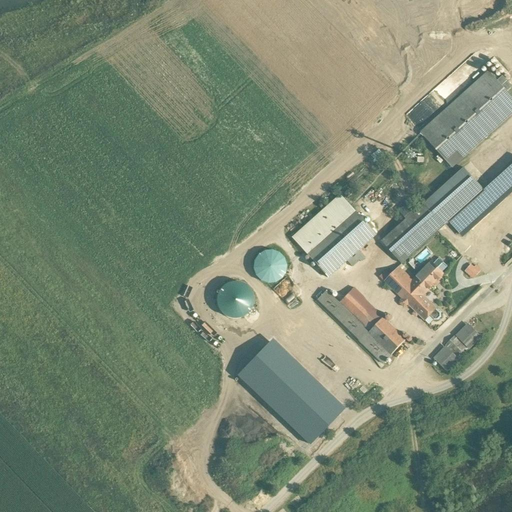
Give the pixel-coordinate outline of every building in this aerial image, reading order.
[(511,97),(489,72),(421,133),(452,167),(511,112),(511,97)] [(419,128),(445,103),(433,90),(406,116),(419,128)] [(511,165),(484,190),(449,222),(459,234),(511,186),(511,165)] [(464,168),(382,241),(402,264),(449,222),(484,190),(464,168)] [(340,195),(292,238),(307,255),(355,212),(340,195)] [(355,212),(307,255),(327,278),(376,235),(355,212)] [(285,268),(285,266),(285,262),(284,259),(282,256),(280,254),(278,252),(274,251),(272,250),(268,250),(265,250),(262,251),(260,253),(258,255),(256,257),(255,260),(254,262),(253,266),(254,269),(255,272),(257,275),(259,278),(262,280),(264,281),(267,281),(270,281),(273,281),(276,280),(279,278),(281,276),(283,273),(284,271),(285,268)] [(431,262),(413,281),(411,283),(417,289),(424,295),(444,274),(431,262)] [(461,266),(454,274),(461,280),(468,272),(461,266)] [(413,281),(398,267),(396,269),(411,283),(413,281)] [(411,283),(396,269),(384,281),(404,301),(416,289),(411,283)] [(253,283),(222,283),(222,316),(253,316),(253,283)] [(383,318),(353,288),(339,303),(338,303),(369,332),(383,318)] [(424,295),(417,289),(416,289),(404,301),(402,302),(402,305),(404,307),(407,307),(409,305),(425,321),(430,316),(434,320),(438,320),(441,317),(441,313),(437,309),(437,308),(424,295)] [(369,332),(338,303),(339,303),(326,290),(317,299),(383,364),(392,355),(369,332)] [(406,340),(383,318),(369,332),(392,355),(406,340)] [(482,336),(467,322),(455,335),(456,337),(467,348),(469,349),(482,336)] [(456,337),(447,346),(458,357),(467,348),(456,337)] [(447,346),(445,344),(433,356),(447,370),(459,359),(458,357),(447,346)]
